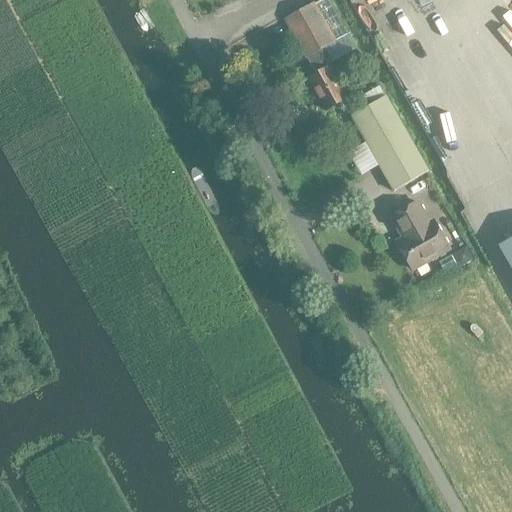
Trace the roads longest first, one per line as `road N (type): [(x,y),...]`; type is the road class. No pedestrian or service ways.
road 1 (unclassified): [(449,511),(161,0)]
road 2 (unknown): [(511,291),(473,202),(460,33),(475,0)]
